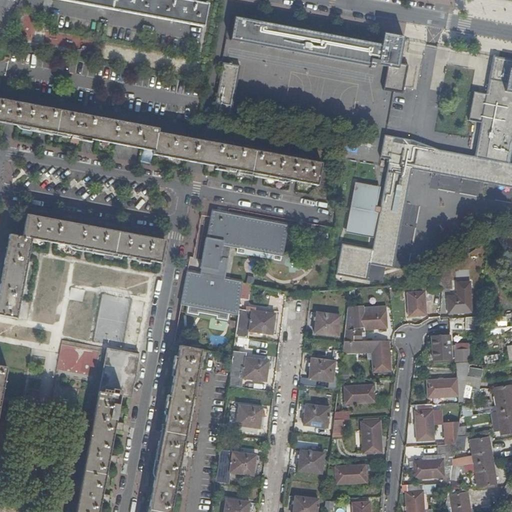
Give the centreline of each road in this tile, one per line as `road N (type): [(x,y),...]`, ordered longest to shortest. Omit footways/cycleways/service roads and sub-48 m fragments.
road 1 (residential): [(271,511),(297,312)]
road 2 (tertiary): [(511,33),(334,0)]
road 3 (residential): [(389,511),(408,340)]
road 4 (unknown): [(35,0),(193,31)]
